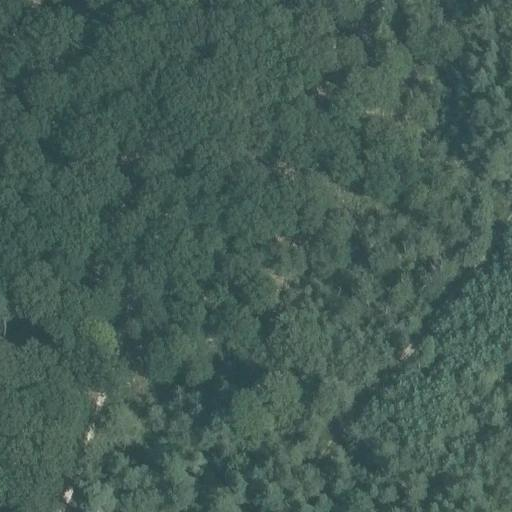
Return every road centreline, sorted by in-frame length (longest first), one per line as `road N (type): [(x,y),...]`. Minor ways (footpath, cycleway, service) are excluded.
road 1 (track): [(35,511),(131,337),(143,223),(325,0)]
road 2 (track): [(511,225),(289,511)]
